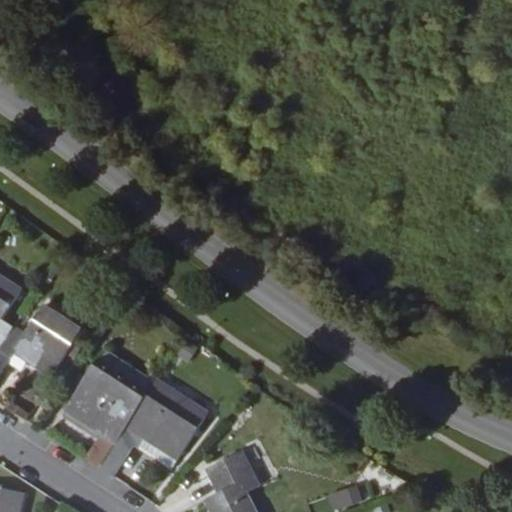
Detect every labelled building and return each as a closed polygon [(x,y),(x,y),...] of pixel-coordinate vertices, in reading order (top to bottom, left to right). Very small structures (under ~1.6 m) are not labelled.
[(5,318),(22,291),(0,276),(0,348),(10,333),(16,324),(5,318)] [(52,376),(82,330),(44,305),(21,340),(10,333),(0,348),(0,374),(15,352),(52,376)] [(159,379),(108,346),(97,362),(149,395),(159,379)] [(119,441),(149,395),(97,362),(68,409),(101,430),(119,441)] [(205,430),(198,426),(207,411),(159,379),(149,395),(119,441),(102,467),(114,475),(135,444),(171,466),(192,433),(200,438),(205,430)] [(102,467),(119,441),(101,430),(84,456),(102,467)] [(206,495),(214,511),(259,511),(250,491),(260,485),(243,449),(207,467),(217,489),(206,495)] [(360,487),(331,496),(335,511),(340,511),(366,504),(360,487)] [(0,511),(19,511),(23,494),(0,489),(0,511)]
